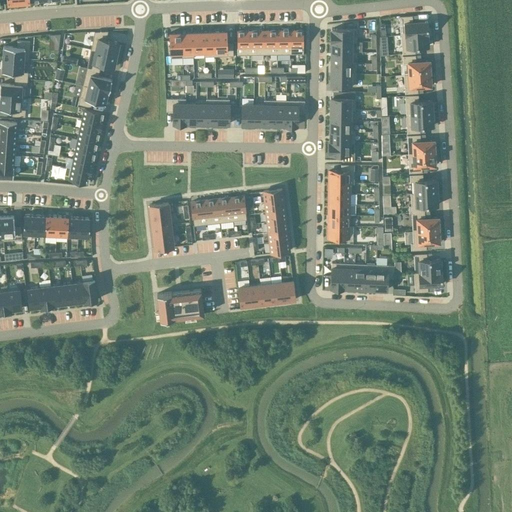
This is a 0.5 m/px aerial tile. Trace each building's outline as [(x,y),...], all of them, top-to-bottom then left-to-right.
[(413,15),(400,16),(401,36),(402,35),(401,35),(428,33),(428,34),(428,21),(419,21),(413,22),(413,15)] [(150,16),(146,27),(152,29),(156,18),(150,16)] [(331,29),(331,41),(332,41),(332,40),(354,41),(356,41),(357,29),(332,28),(332,29),(331,29)] [(283,30),(277,30),(277,54),(290,54),(290,30),(288,30),(288,29),(283,29),(283,30)] [(303,29),(290,30),(290,54),(303,53),(303,29)] [(95,31),(91,49),(117,54),(119,42),(106,39),(108,30),(95,31)] [(225,31),(214,31),(215,56),(233,55),(233,42),(226,42),(226,30),(225,31)] [(250,30),(237,30),(237,54),(251,54),(250,30)] [(263,30),(250,30),(251,54),(264,54),(263,30)] [(277,30),(263,30),(264,54),(277,54),(277,30)] [(203,31),(192,32),(193,52),(194,52),(203,51),(204,51),(203,31)] [(214,31),(203,31),(204,51),(203,51),(204,56),(215,56),(214,31)] [(170,32),(171,57),(182,57),(182,32),(170,33),(170,32)] [(182,32),(182,57),(194,56),(194,52),(193,52),(192,32),(182,32)] [(428,33),(401,35),(402,35),(402,54),(415,53),(415,47),(420,46),(428,46),(428,34),(428,33)] [(24,60),(29,60),(30,41),(17,40),(17,47),(3,46),(3,58),(24,60)] [(332,41),(332,51),(351,51),(351,52),(354,52),(354,51),(354,41),(332,40),(332,41)] [(388,47),(380,48),(380,55),(388,55),(388,47)] [(91,49),(87,67),(99,70),(101,64),(114,67),(114,64),(116,64),(118,57),(116,57),(117,54),(91,49)] [(332,51),(331,62),(351,62),(351,61),(351,52),(351,51),(332,51)] [(415,54),(403,55),(403,63),(408,62),(409,73),(409,74),(432,72),(431,62),(429,62),(429,61),(429,60),(421,60),(416,61),(415,54)] [(23,71),(24,60),(3,58),(2,61),(1,61),(1,68),(2,68),(2,71),(15,71),(15,78),(28,79),(28,72),(23,71)] [(331,62),(331,73),(356,73),(356,61),(351,61),(351,62),(331,62)] [(87,67),(83,85),(108,91),(108,92),(109,92),(112,79),(98,76),(99,70),(87,67)] [(409,73),(404,74),(405,93),(418,92),(417,86),(422,86),(431,85),(431,84),(431,82),(432,82),(432,72),(409,74),(409,73)] [(331,84),(331,85),(356,85),(356,73),(331,73),(331,84)] [(28,79),(15,78),(14,84),(0,83),(0,86),(0,95),(21,97),(24,98),(25,85),(27,86),(28,79)] [(83,85),(78,104),(91,107),(92,100),(105,103),(108,92),(108,91),(83,85)] [(418,94),(405,95),(406,114),(432,113),(432,100),(423,100),(418,101),(418,94)] [(0,95),(0,108),(12,109),(12,115),(25,116),(25,109),(21,109),(21,97),(0,95)] [(331,97),(331,98),(331,109),(353,109),(353,110),(355,110),(355,97),(333,97),(331,97)] [(167,98),(167,110),(173,111),(173,122),(174,122),(174,123),(185,123),(185,122),(185,103),(186,103),(186,98),(167,98)] [(206,98),(206,101),(207,101),(206,123),(217,123),(218,98),(206,98)] [(218,98),(217,123),(228,123),(229,123),(229,115),(235,115),(235,102),(229,102),(229,99),(218,98)] [(264,99),(264,104),(265,104),(264,124),(275,124),(275,99),(264,99)] [(275,99),(275,124),(285,124),(286,124),(286,100),(275,99)] [(195,100),(195,103),(196,103),(196,123),(206,123),(207,101),(206,101),(195,100)] [(286,124),(285,124),(285,125),(297,125),(297,124),(298,124),(298,113),(304,113),(305,100),(286,100),(286,124)] [(185,103),(185,122),(196,123),(196,103),(195,103),(186,103),(185,103)] [(242,104),(241,124),(242,124),(242,123),(253,124),(254,104),(242,104)] [(254,104),(253,124),(264,124),(265,104),(264,104),(254,104)] [(85,108),(83,118),(101,122),(103,112),(85,108)] [(331,109),(331,120),(352,120),(353,110),(353,109),(331,109)] [(432,113),(406,114),(407,133),(420,132),(420,126),(425,125),(433,125),(433,122),(434,122),(434,114),(432,114),(432,113)] [(101,122),(83,118),(80,128),(98,132),(99,128),(100,128),(101,122)] [(0,120),(0,131),(16,133),(17,122),(0,120)] [(331,120),(330,130),(352,131),(352,130),(352,120),(331,120)] [(78,138),(96,142),(98,132),(80,128),(78,138)] [(330,141),(355,142),(355,130),(352,130),(352,131),(330,130),(330,141)] [(16,133),(0,131),(0,142),(15,144),(16,133)] [(420,134),(407,135),(408,153),(436,152),(436,142),(434,142),(434,140),(425,140),(421,140),(420,134)] [(94,152),(96,142),(78,138),(76,148),(94,152)] [(330,141),(330,152),(330,153),(343,154),(343,160),(354,160),(354,154),(355,142),(330,141)] [(0,142),(0,153),(14,155),(15,144),(0,142)] [(76,148),(74,158),(92,162),(94,152),(76,148)] [(436,152),(408,153),(409,173),(422,172),(422,165),(427,165),(435,165),(435,164),(435,162),(437,162),(436,152)] [(0,153),(0,164),(14,166),(14,155),(0,153)] [(74,158),(72,168),(90,172),(90,173),(92,166),(91,166),(92,162),(74,158)] [(0,164),(0,175),(13,177),(14,166),(0,164)] [(330,170),(329,182),(351,182),(351,183),(354,183),(354,164),(341,164),(341,170),(330,170)] [(90,172),(72,168),(69,179),(88,183),(90,173),(90,172)] [(423,173),(410,174),(410,182),(412,181),(413,192),(413,193),(437,192),(436,179),(423,180),(423,173)] [(329,182),(329,193),(349,193),(349,194),(351,194),(351,183),(351,182),(329,182)] [(265,201),(283,199),(282,188),(264,191),(265,201)] [(411,205),(409,205),(409,212),(411,212),(424,211),(424,205),(438,204),(438,201),(439,201),(439,193),(437,193),(437,192),(413,193),(413,192),(411,193),(411,205)] [(329,193),(329,203),(349,204),(349,194),(349,193),(329,193)] [(246,219),(244,195),(230,197),(233,221),(246,219)] [(230,197),(217,198),(220,222),(233,221),(230,197)] [(204,200),(207,224),(220,222),(217,198),(204,200)] [(265,201),(266,211),(284,209),(283,199),(265,201)] [(194,225),(207,224),(204,200),(191,201),(194,225)] [(151,215),(170,213),(168,203),(169,203),(169,202),(149,204),(149,205),(151,215)] [(329,203),(329,214),(348,215),(349,204),(329,203)] [(284,209),(266,211),(267,221),(286,219),(284,209)] [(424,211),(411,212),(412,231),(440,229),(440,219),(438,219),(438,217),(438,216),(425,217),(424,211)] [(151,215),(152,226),(171,224),(170,213),(151,215)] [(23,233),(34,233),(35,214),(24,214),(23,233)] [(35,214),(34,233),(45,234),(46,215),(35,214)] [(45,234),(56,234),(57,215),(46,214),(46,215),(45,234)] [(329,214),(329,225),(348,225),(348,215),(329,214)] [(14,215),(2,216),(3,235),(3,240),(22,239),(21,226),(15,226),(14,215)] [(57,215),(56,234),(67,235),(68,216),(68,215),(57,215)] [(67,235),(78,236),(79,216),(68,216),(67,235)] [(79,216),(78,236),(89,236),(90,217),(79,216)] [(268,232),(287,229),(286,219),(267,221),(268,232)] [(171,224),(152,226),(153,237),(172,235),(171,224)] [(329,225),(329,237),(353,237),(353,225),(348,225),(329,225)] [(288,240),(287,229),(268,232),(270,242),(288,240)] [(413,242),(411,242),(411,250),(426,249),(426,242),(431,242),(440,242),(440,241),(439,241),(439,239),(441,239),(440,229),(412,231),(413,242)] [(154,248),(174,246),(174,245),(173,245),(172,235),(153,237),(154,247),(154,248)] [(270,242),(271,252),(289,250),(288,240),(270,242)] [(23,251),(14,252),(14,259),(21,259),(23,258),(23,251)] [(427,253),(414,254),(415,272),(441,271),(440,259),(432,259),(427,259),(427,253)] [(331,262),(330,286),(332,286),(332,287),(343,288),(343,287),(342,287),(343,262),(331,262)] [(343,262),(342,287),(343,287),(353,287),(354,263),(343,262)] [(354,263),(353,287),(364,288),(365,263),(354,263)] [(365,263),(364,288),(375,288),(376,264),(365,263)] [(376,264),(375,288),(386,289),(387,289),(387,277),(394,278),(394,274),(394,266),(394,265),(376,264)] [(415,272),(414,272),(415,291),(428,291),(428,284),(433,284),(442,284),(442,271),(441,271),(415,272)] [(83,281),(86,300),(97,299),(95,279),(83,281)] [(282,281),(284,300),(294,299),(295,299),(293,280),(292,280),(282,281)] [(85,300),(86,300),(83,281),(72,282),(75,301),(85,300)] [(282,281),(271,282),(273,301),(284,300),(282,281)] [(72,282),(61,284),(63,303),(75,301),(72,282)] [(273,301),(271,282),(260,284),(262,303),(273,301)] [(50,285),(52,305),(54,304),(63,303),(61,284),(50,285)] [(260,284),(249,285),(252,304),(262,303),(260,284)] [(41,306),(52,305),(50,285),(39,286),(41,305),(41,306)] [(252,304),(249,285),(239,286),(238,286),(241,306),(241,305),(252,304)] [(7,288),(7,290),(8,290),(10,309),(11,309),(22,308),(19,286),(7,288)] [(41,305),(39,286),(28,288),(30,307),(41,305)] [(172,291),(157,292),(160,310),(160,315),(160,318),(175,316),(186,314),(191,314),(196,313),(204,312),(201,288),(172,291)] [(7,290),(0,291),(0,310),(11,310),(11,309),(10,309),(8,290),(7,290)]
